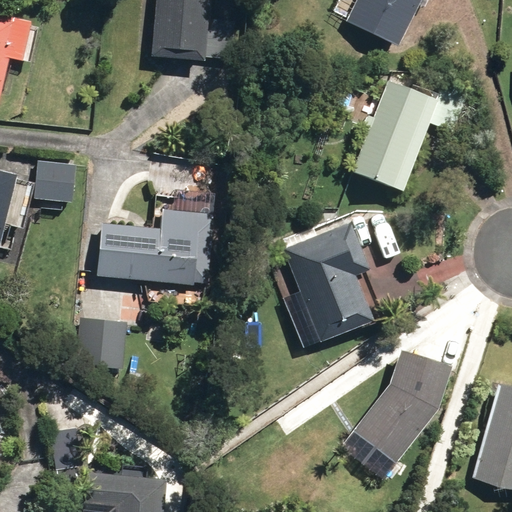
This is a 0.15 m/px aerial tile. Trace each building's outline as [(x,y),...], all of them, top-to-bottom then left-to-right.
[(159,0),(154,54),(209,59),(209,56),(235,59),(238,22),(211,19),(213,0),(159,0)] [(358,0),(349,19),(403,47),(426,0),(358,0)] [(0,107),(2,108),(13,58),(27,61),(36,20),(0,12),(0,107)] [(356,171),(408,191),(433,124),(455,132),(470,92),(444,82),(439,96),(390,78),(356,171)] [(341,106),(350,109),(357,103),(356,94),(347,90),(340,96),(341,106)] [(36,198),(75,202),(76,192),(87,193),(88,173),(78,172),(78,164),(40,161),(36,198)] [(0,263),(21,174),(0,169),(0,263)] [(291,314),(304,347),(324,339),(325,342),(389,316),(370,271),(375,268),(355,220),(318,235),(314,227),(278,241),(284,255),(287,254),(309,307),(291,314)] [(101,276),(198,285),(198,282),(213,283),(217,231),(105,222),(101,276)] [(233,300),(234,316),(251,315),(250,299),(233,300)] [(79,365),(125,368),(128,321),(83,318),(79,365)] [(356,429),(400,463),(443,408),(457,365),(450,363),(454,351),(411,338),(407,349),(399,347),(388,383),(392,384),(356,429)] [(477,477),(511,487),(511,385),(503,383),(477,477)] [(54,431),(61,496),(79,494),(77,466),(81,465),(78,429),(54,431)] [(167,511),(170,479),(90,474),(87,505),(118,507),(117,511),(167,511)]
